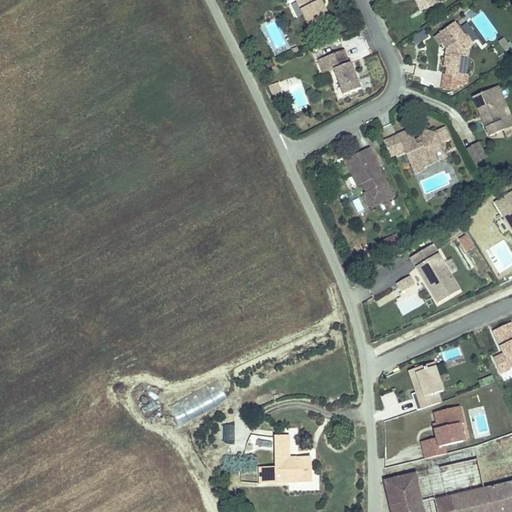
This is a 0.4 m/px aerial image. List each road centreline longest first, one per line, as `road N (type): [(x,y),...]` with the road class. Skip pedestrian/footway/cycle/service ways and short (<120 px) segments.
road 1 (unclassified): [(284,154),(355,315),(364,365)]
road 2 (residential): [(363,0),(394,69),(394,87),(385,100),(284,154)]
road 3 (unclassified): [(211,0),(284,154)]
road 4 (residential): [(511,300),(364,365)]
road 5 (unclassified): [(364,365),(374,511)]
